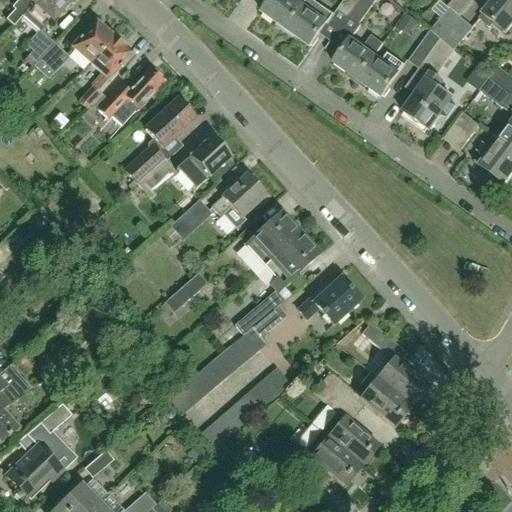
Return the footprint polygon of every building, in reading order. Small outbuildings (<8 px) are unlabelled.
[(23,18),(38,0),(19,0),(11,10),(14,12),(5,21),(13,28),(23,18)] [(41,34),(70,1),(68,0),(38,0),(23,18),(40,33),(41,34)] [(285,31),(306,0),(270,0),(268,3),(265,2),(259,10),(262,12),(260,14),(285,31)] [(338,32),(361,0),(345,0),(333,16),(311,0),(306,0),(285,31),(309,48),(310,46),(312,48),(318,39),(316,38),(326,24),(338,32)] [(359,25),(377,0),(361,0),(338,32),(349,40),(350,41),(361,26),(359,25)] [(511,0),(495,0),(479,20),(490,30),(494,25),(506,35),(511,28),(511,0)] [(441,42),(460,19),(449,9),(430,32),(440,41),(441,42)] [(453,52),(473,30),(460,19),(441,42),(449,49),(453,52)] [(90,68),(116,39),(107,31),(105,33),(95,24),(94,25),(96,26),(82,42),(80,41),(78,43),(79,43),(72,51),(90,68)] [(32,72),(34,70),(55,47),(41,34),(40,33),(26,48),(32,54),(28,58),(23,64),(32,72)] [(424,64),(440,42),(429,34),(408,62),(419,70),(424,64)] [(356,82),(374,58),(383,46),(371,37),(363,49),(362,48),(363,46),(354,40),(352,43),(350,41),(349,40),(339,54),(337,53),(331,61),(333,63),(332,65),(356,82)] [(98,75),(90,85),(93,87),(100,94),(119,72),(119,73),(122,70),(120,69),(130,57),(125,52),(126,51),(122,48),(124,46),(116,39),(90,68),(98,75)] [(440,42),(424,64),(433,71),(438,75),(454,53),(453,52),(449,49),(440,42)] [(48,83),(69,60),(55,47),(34,70),(48,83)] [(388,56),(382,64),(374,58),(356,82),(380,99),(382,97),(384,99),(390,90),(388,89),(403,67),(388,56)] [(511,97),(511,80),(498,69),(490,81),(511,99),(511,97)] [(96,111),(97,112),(96,112),(108,123),(112,119),(121,128),(134,114),(135,114),(162,84),(159,81),(161,79),(153,72),(151,74),(148,71),(129,92),(121,85),(96,111)] [(443,84),(430,75),(402,114),(429,133),(440,117),(446,118),(455,107),(451,101),(438,91),(443,84)] [(511,99),(490,81),(489,80),(479,92),(503,110),(511,99)] [(91,107),(102,97),(100,94),(93,87),(77,103),(87,112),(91,106),(91,107)] [(137,186),(164,162),(156,153),(161,149),(162,151),(194,121),(177,102),(144,132),(153,141),(148,146),(148,149),(149,150),(124,174),(136,187),(137,186)] [(511,152),(511,113),(493,138),(511,152)] [(459,154),(479,128),(462,115),(442,141),(459,154)] [(504,185),(511,174),(511,152),(493,138),(473,164),(503,187),(504,186),(504,185)] [(220,178),(234,166),(229,161),(230,160),(210,139),(209,140),(210,141),(191,158),(190,157),(175,172),(194,193),(209,179),(209,178),(214,172),(220,178)] [(149,201),(177,176),(164,162),(137,186),(149,201)] [(264,198),(244,177),(220,200),(211,209),(220,219),(222,217),(235,232),(245,223),(242,219),(264,198)] [(179,238),(206,212),(198,203),(164,234),(172,244),(178,238),(179,238)] [(263,269),(299,236),(280,215),(244,248),(263,269)] [(283,290),(319,257),(299,236),(263,269),(275,282),(269,287),(276,295),(282,289),(283,290)] [(172,316),(206,286),(197,276),(163,306),(172,316)] [(332,327),(360,302),(340,280),(325,293),(322,289),(297,312),(306,322),(317,311),(332,327)] [(241,338),(283,303),(275,294),(233,329),(241,338)] [(261,340),(285,319),(277,309),(168,401),(182,417),(266,346),(261,340)] [(392,344),(370,325),(361,336),(383,354),(392,344)] [(429,389),(388,355),(380,365),(386,370),(376,380),(407,406),(407,407),(411,411),(411,410),(412,410),(429,389)] [(1,413),(28,391),(8,368),(0,375),(0,444),(7,439),(10,437),(9,437),(16,430),(1,413)] [(214,455),(280,395),(290,385),(276,369),(199,438),(214,455)] [(345,406),(353,396),(354,395),(329,374),(320,385),(342,403),(345,406)] [(354,395),(353,396),(395,431),(412,410),(411,410),(411,411),(407,407),(407,406),(376,380),(375,382),(369,377),(361,387),(354,395)] [(320,385),(311,395),(326,408),(333,414),(342,403),(320,385)] [(40,444),(71,417),(62,407),(31,433),(40,444)] [(336,416),(320,435),(362,470),(363,469),(358,465),(374,446),(379,450),(379,449),(350,425),(338,415),(336,416)] [(275,463),(274,464),(291,478),(300,468),(316,482),(324,473),(345,490),(346,490),(341,486),(357,467),(361,470),(362,470),(320,435),(306,452),(296,443),(293,441),(293,442),(294,443),(277,464),(275,463)] [(49,483),(51,486),(63,475),(65,473),(51,458),(46,463),(42,459),(45,456),(36,447),(27,455),(28,457),(26,458),(23,455),(8,468),(10,471),(3,478),(27,502),(28,501),(30,502),(49,483)] [(91,482),(113,463),(112,462),(105,454),(83,472),(91,482)] [(77,455),(67,463),(76,473),(85,464),(77,455)] [(55,511),(92,511),(99,506),(107,498),(92,482),(84,490),(81,487),(55,511)] [(149,511),(155,507),(145,496),(127,511),(149,511)] [(156,507),(155,507),(149,511),(168,511),(160,503),(156,507)]
